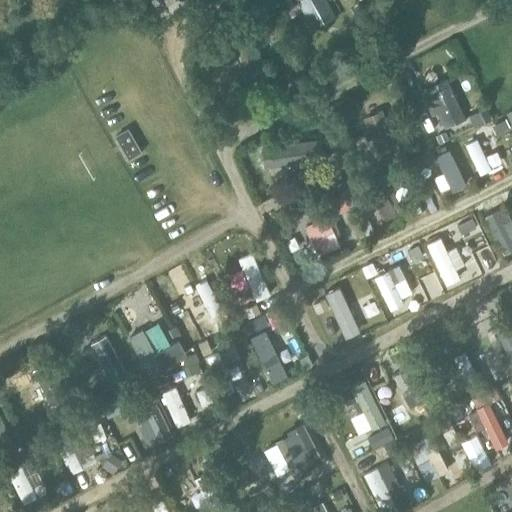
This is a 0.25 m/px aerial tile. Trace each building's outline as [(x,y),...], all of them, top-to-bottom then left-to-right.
[(333,14),(325,0),(296,0),(310,26),(333,14)] [(243,73),(262,64),(245,29),(226,38),(243,73)] [(427,90),(429,96),(422,98),(431,115),(438,113),(444,127),(465,118),(448,80),(427,90)] [(381,156),(397,148),(381,109),(363,117),(381,156)] [(486,117),(476,122),(493,156),(503,151),(486,117)] [(128,157),(139,151),(127,130),(116,136),(128,157)] [(458,138),(466,167),(488,161),(480,132),(458,138)] [(318,138),(274,144),(276,162),(320,156),(318,138)] [(448,150),(436,156),(452,190),(465,184),(448,150)] [(382,190),(399,181),(394,171),(367,186),(385,220),(395,214),(382,190)] [(326,197),(332,211),(344,205),(338,192),(326,197)] [(503,254),(511,250),(511,238),(504,222),(510,219),(503,207),(485,216),(503,254)] [(317,255),(339,246),(327,217),(305,226),(317,255)] [(462,244),(478,241),(475,227),(459,230),(462,244)] [(446,235),(422,248),(440,283),(464,271),(446,235)] [(387,266),(375,273),(397,313),(408,307),(394,280),(410,271),(404,261),(389,269),(387,266)] [(196,330),(226,316),(201,266),(191,271),(209,306),(189,316),(196,330)] [(478,276),(452,290),(459,302),(484,287),(478,276)] [(133,312),(148,305),(136,282),(122,290),(133,312)] [(511,362),(511,332),(506,321),(494,326),(507,353),(500,356),(503,362),(510,358),(511,362)] [(258,324),(247,329),(268,376),(280,371),(258,324)] [(178,341),(155,354),(142,330),(129,337),(149,375),(186,355),(178,341)] [(111,382),(126,373),(106,335),(90,343),(111,382)] [(50,405),(66,398),(50,364),(34,371),(50,405)] [(412,367),(398,375),(422,420),(436,412),(412,367)] [(177,400),(186,396),(180,385),(162,394),(176,423),(185,418),(177,400)] [(367,394),(357,399),(376,436),(385,431),(367,394)] [(114,403),(102,408),(118,444),(129,440),(114,403)] [(488,403),(476,409),(495,448),(507,442),(488,403)] [(0,443),(10,439),(0,416),(0,443)] [(295,480),(311,471),(309,467),(323,461),(302,422),(286,430),(288,434),(275,441),(295,480)] [(442,425),(433,435),(444,444),(452,433),(442,425)] [(76,426),(55,437),(73,472),(83,467),(74,449),(85,444),(76,426)] [(425,453),(435,448),(430,437),(420,442),(420,441),(409,447),(425,481),(437,475),(425,453)] [(399,445),(390,452),(398,464),(407,457),(399,445)] [(21,467),(11,472),(27,502),(37,496),(21,467)] [(386,471),(367,480),(382,510),(393,504),(384,488),(393,483),(386,471)] [(205,474),(195,479),(211,511),(213,511),(222,508),(205,474)] [(252,508),(273,497),(267,485),(246,496),(252,508)] [(388,511),(419,511),(430,506),(423,493),(388,511)] [(170,511),(162,495),(150,501),(156,511),(170,511)] [(326,511),(324,505),(315,508),(311,498),(295,504),(298,511),(326,511)]
